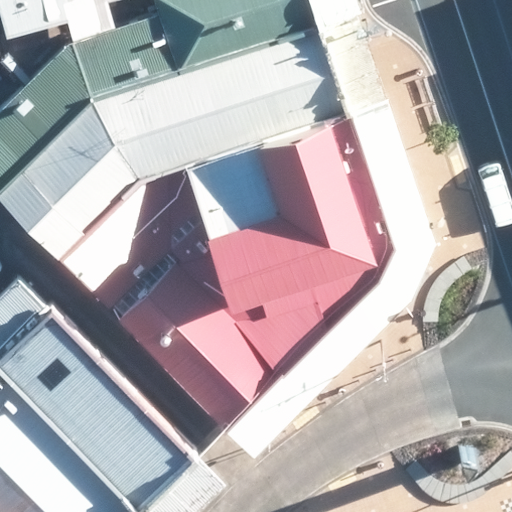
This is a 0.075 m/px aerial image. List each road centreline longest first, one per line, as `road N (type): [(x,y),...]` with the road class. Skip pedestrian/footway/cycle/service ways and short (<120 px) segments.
road 1 (tertiary): [(511,367),(345,436),(245,511)]
road 2 (tertiary): [(511,163),(459,0)]
